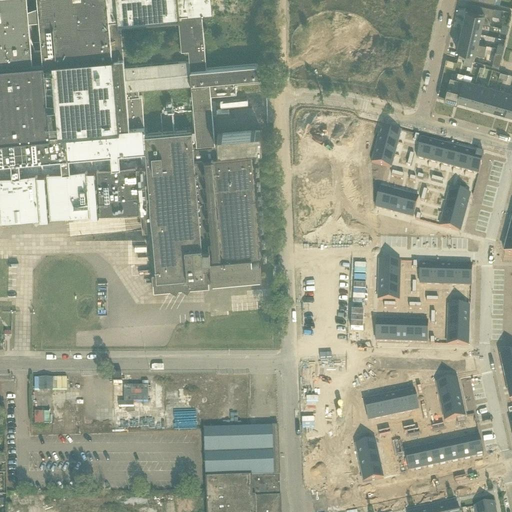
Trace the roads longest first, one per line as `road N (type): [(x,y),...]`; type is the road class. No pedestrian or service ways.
road 1 (residential): [(0,363),(291,362)]
road 2 (residential): [(291,362),(281,98)]
road 3 (residential): [(298,511),(291,362)]
road 4 (residential): [(363,498),(508,467)]
road 5 (residential): [(422,121),(281,98)]
road 6 (residential): [(422,121),(448,0)]
